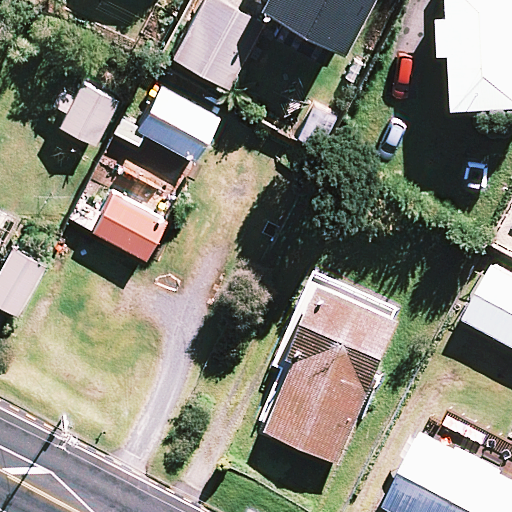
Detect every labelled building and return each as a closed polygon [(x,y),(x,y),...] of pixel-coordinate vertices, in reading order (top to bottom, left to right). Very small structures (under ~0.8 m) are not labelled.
[(262,20),(226,0),(203,0),(173,52),(226,82),(262,20)] [(267,0),(340,39),(361,0),(267,0)] [(511,99),(511,0),(454,0),(455,10),(445,10),(446,47),(458,47),(460,101),(511,99)] [(61,123),(84,132),(89,120),(104,126),(118,91),(90,80),(63,70),(50,103),(67,109),(61,123)] [(138,144),(145,130),(194,156),(217,113),(186,96),(159,81),(139,118),(123,109),(112,129),(138,144)] [(164,214),(92,177),(72,216),(144,253),(164,214)] [(50,251),(17,231),(0,259),(0,300),(15,309),(50,251)] [(511,269),(497,261),(467,315),(511,339),(511,269)] [(261,422),(267,425),(341,457),(378,374),(408,305),(316,264),(273,362),(285,367),(261,422)] [(511,511),(511,433),(452,401),(436,431),(427,426),(386,502),(404,511),(511,511)]
